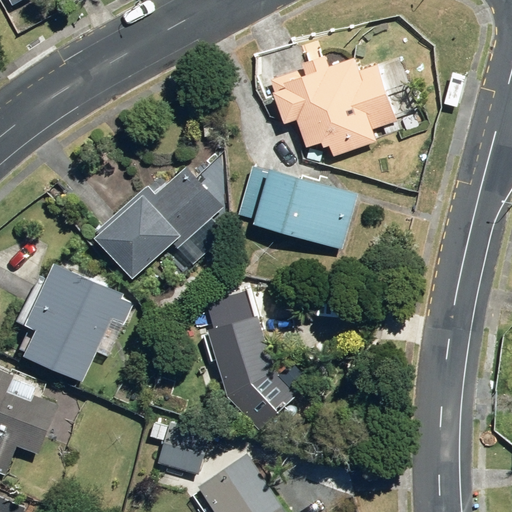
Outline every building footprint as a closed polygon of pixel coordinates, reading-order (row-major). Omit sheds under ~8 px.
[(367,65),(363,52),(339,59),(336,50),(314,57),(317,66),(282,77),(295,118),(308,114),(317,144),(336,138),(339,147),(385,133),(382,124),(405,117),(386,59),(367,65)] [(257,171),(240,220),(344,255),(364,197),(279,168),(276,178),(257,171)] [(98,236),(134,275),(172,241),(178,247),(222,207),(188,169),(160,195),(152,187),(98,236)] [(21,355),(87,385),(128,297),(56,263),(25,328),(32,331),(21,355)] [(294,398),(275,376),(253,289),(204,302),(228,397),(257,430),(294,398)] [(68,394),(0,359),(0,468),(10,473),(27,440),(41,448),(68,394)] [(203,473),(219,425),(181,413),(177,424),(162,419),(158,431),(170,435),(162,460),(203,473)] [(297,511),(255,448),(208,479),(230,511),(297,511)] [(27,511),(31,507),(0,491),(0,511),(27,511)]
